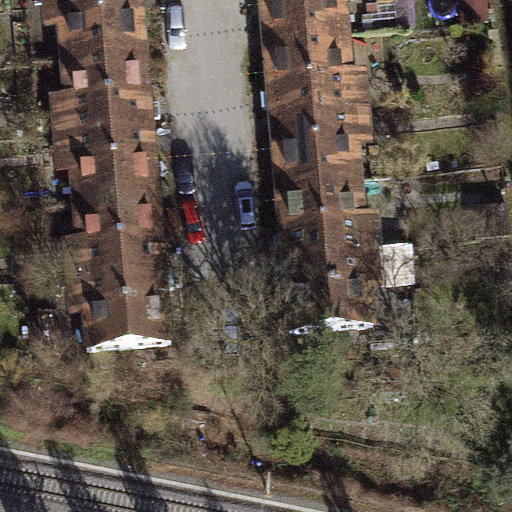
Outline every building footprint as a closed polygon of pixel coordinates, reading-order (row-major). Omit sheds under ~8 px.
[(58,0),(62,69),(157,63),(152,0),(58,0)] [(349,0),(259,0),(263,49),(353,42),(349,0)] [(490,0),(481,0),(464,1),(466,22),(492,20),(490,0)] [(353,42),(263,49),(269,123),(359,115),(353,42)] [(67,142),(161,136),(157,63),(62,69),(67,142)] [(359,115),(269,123),(276,196),(365,189),(359,115)] [(71,215),(165,209),(161,136),(67,142),(71,215)] [(365,189),(276,196),(282,270),(371,263),(365,189)] [(511,205),(511,199),(479,202),(482,237),(511,234),(511,205)] [(76,288),(170,282),(165,209),(71,215),(76,288)] [(371,263),(282,270),(288,344),(377,336),(371,263)] [(80,361),(174,355),(170,282),(76,288),(80,361)]
